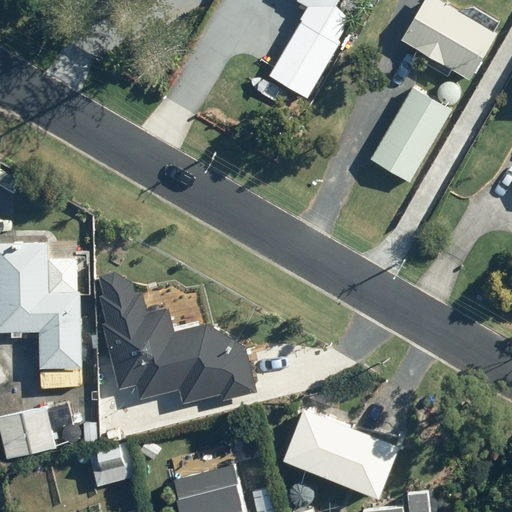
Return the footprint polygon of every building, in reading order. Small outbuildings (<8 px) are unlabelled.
[(314,0),(333,11),(339,0),(305,0),(309,2),(310,0),(314,0)] [(499,30),(446,0),(424,0),(403,36),(473,77),(499,30)] [(303,17),(272,72),(306,92),(338,37),(303,17)] [(415,83),(373,155),(412,178),(454,106),(415,83)] [(455,215),(462,198),(447,191),(439,208),(455,215)] [(0,239),(0,328),(41,327),(42,363),(85,363),(83,287),(78,288),(78,254),(49,254),(48,238),(0,239)] [(137,289),(135,279),(120,268),(100,273),(105,292),(102,293),(109,320),(105,321),(121,385),(139,381),(143,395),(181,386),(185,400),(223,390),(224,396),(259,387),(247,343),(209,320),(175,329),(169,304),(149,309),(144,288),(137,289)] [(286,454),(381,493),(403,441),(307,402),(286,454)] [(57,444),(47,404),(0,415),(0,423),(8,456),(57,444)] [(86,420),(87,441),(99,440),(98,419),(86,420)] [(126,440),(90,450),(99,483),(135,473),(126,440)] [(248,511),(240,477),(181,492),(185,511),(248,511)] [(275,482),(254,486),(258,511),(280,511),(281,511),(275,482)] [(432,511),(433,487),(412,487),(411,511),(432,511)] [(362,503),(362,511),(405,511),(405,503),(362,503)]
